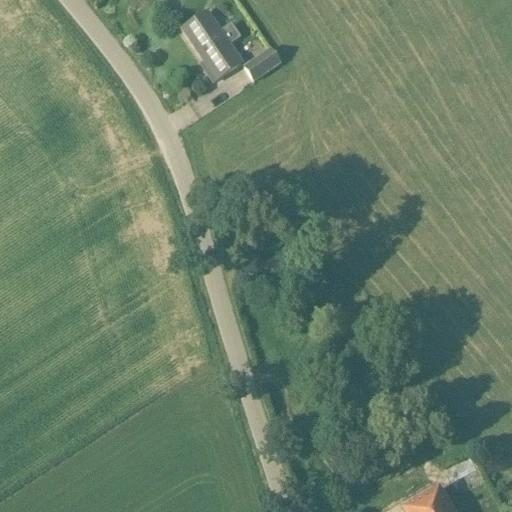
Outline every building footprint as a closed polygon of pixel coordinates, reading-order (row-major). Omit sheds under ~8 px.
[(182,32),(191,45),(216,83),(241,66),(228,46),(238,39),(230,28),(220,35),(216,29),(207,15),(182,32)] [(244,70),(251,81),(254,85),(280,68),(270,53),(244,70)] [(461,486),(479,478),(472,460),(454,467),(461,486)] [(447,473),(452,483),(458,480),(452,470),(447,473)] [(448,511),(437,492),(401,511),(448,511)]
